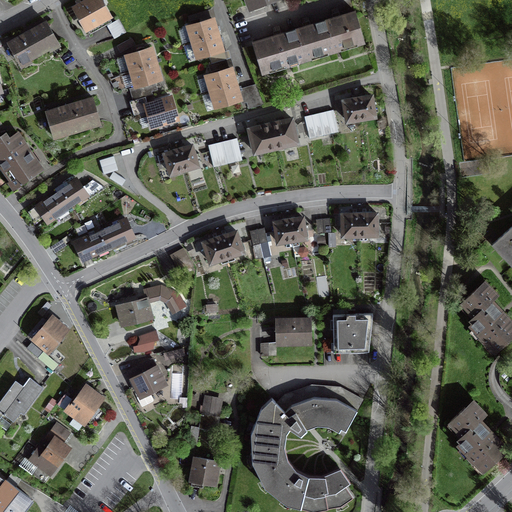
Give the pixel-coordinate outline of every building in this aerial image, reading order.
[(100,0),(91,0),(76,8),(87,27),(109,15),(100,0)] [(247,0),(251,9),(274,0),(247,0)] [(200,22),(212,19),(216,18),(213,8),(188,16),(189,20),(199,17),(200,22)] [(325,20),(334,50),(364,41),(355,11),(325,20)] [(126,32),(119,19),(108,25),(115,38),(126,32)] [(188,26),(197,57),(210,53),(222,50),(212,19),(200,22),(188,26)] [(334,50),(325,20),(296,29),(305,59),(334,50)] [(46,21),(9,42),(21,64),(58,43),(46,21)] [(305,59),(296,29),(253,42),(262,72),(305,59)] [(161,78),(151,47),(140,51),(127,55),(136,86),(149,82),(161,78)] [(212,63),(231,57),(229,50),(210,55),(212,63)] [(220,71),(231,68),(234,67),(231,57),(212,63),(209,64),(211,71),(219,69),(220,71)] [(207,75),(216,107),(241,99),(237,89),(234,78),(231,68),(220,71),(207,75)] [(363,97),(353,99),(344,100),(347,121),(375,116),(371,96),(363,97)] [(93,97),(47,112),(55,136),(100,122),(93,97)] [(145,103),(132,107),(135,115),(148,110),(153,125),(177,117),(171,97),(146,105),(145,103)] [(333,110),(304,116),(309,138),(338,131),(333,110)] [(292,118),(249,128),(252,140),(254,152),(297,142),(294,130),(292,118)] [(0,139),(0,163),(16,185),(41,167),(17,134),(10,139),(7,136),(1,140),(0,139)] [(237,138),(208,145),(214,166),(242,159),(237,138)] [(183,148),(174,150),(165,153),(171,173),(198,165),(192,145),(183,148)] [(114,156),(100,160),(104,174),(118,170),(114,156)] [(113,172),(109,178),(122,185),(126,179),(113,172)] [(57,192),(68,208),(88,194),(77,178),(57,192)] [(68,208),(57,192),(29,211),(35,219),(43,214),(48,221),(68,208)] [(353,213),(342,214),(343,235),(360,235),(359,212),(352,212),(353,213)] [(366,212),(359,212),(360,235),(377,234),(376,213),(366,213),(366,212)] [(303,217),(289,219),(292,240),(306,238),(303,217)] [(330,218),(316,219),(317,233),(332,232),(330,218)] [(104,228),(112,246),(134,236),(126,219),(104,228)] [(289,219),(275,221),(278,242),(292,240),(289,219)] [(511,226),(492,244),(511,265),(511,226)] [(264,227),(250,230),(256,259),(263,257),(270,255),(267,242),(267,241),(264,227)] [(112,246),(104,228),(74,242),(82,259),(112,246)] [(236,231),(220,236),(227,256),(243,251),(236,231)] [(220,236),(204,242),(211,262),(227,256),(220,236)] [(62,239),(53,245),(57,251),(66,245),(62,239)] [(183,248),(171,254),(180,272),(193,265),(183,248)] [(470,318),(473,321),(470,324),(480,335),(478,337),(484,343),(486,342),(491,346),(494,346),(497,349),(511,336),(510,334),(511,332),(511,321),(492,300),(498,294),(485,281),(478,289),(477,288),(463,300),(466,304),(466,307),(470,312),(468,313),(472,317),(470,318)] [(148,301),(160,299),(166,302),(173,313),(179,310),(171,297),(169,296),(171,290),(161,285),(144,289),(145,295),(139,297),(138,300),(117,306),(122,323),(151,316),(148,301)] [(373,312),(333,314),(334,349),(369,349),(373,312)] [(42,329),(34,338),(48,350),(66,329),(52,317),(44,326),(42,324),(39,327),(42,329)] [(310,319),(276,320),(276,342),(311,341),(310,319)] [(42,352),(31,342),(27,347),(38,357),(42,352)] [(53,370),(57,364),(43,352),(38,357),(53,370)] [(153,358),(128,371),(140,395),(137,396),(142,406),(153,400),(148,391),(149,391),(148,389),(165,381),(153,358)] [(43,387),(29,377),(21,388),(14,383),(0,402),(0,410),(14,420),(21,411),(24,413),(43,387)] [(346,481),(339,470),(329,477),(315,479),(301,476),(289,468),(281,453),(280,439),(286,425),(301,435),(308,429),(304,425),(310,422),(317,420),(329,421),(346,431),(363,399),(341,386),(311,383),(314,396),(291,405),(285,411),(271,397),(260,408),(251,434),(253,462),(265,486),(286,503),(314,510),(340,505),(353,496),(343,483),(346,481)] [(101,397),(87,386),(75,401),(72,400),(66,409),(83,421),(101,397)] [(458,438),(461,441),(458,444),(468,454),(466,456),(473,463),(475,461),(479,465),(482,465),(486,469),(500,455),(498,453),(506,446),(480,419),(486,413),(474,400),(466,408),(465,407),(451,419),(454,422),(454,426),(458,431),(456,432),(460,436),(458,438)] [(217,416),(201,413),(199,427),(215,430),(217,416)] [(69,432),(56,423),(46,437),(51,440),(44,451),(39,447),(30,459),(51,474),(70,448),(62,442),(69,432)] [(217,460),(195,457),(191,485),(203,487),(204,482),(214,483),(217,460)] [(6,480),(0,487),(0,511),(20,511),(31,499),(6,480)]
